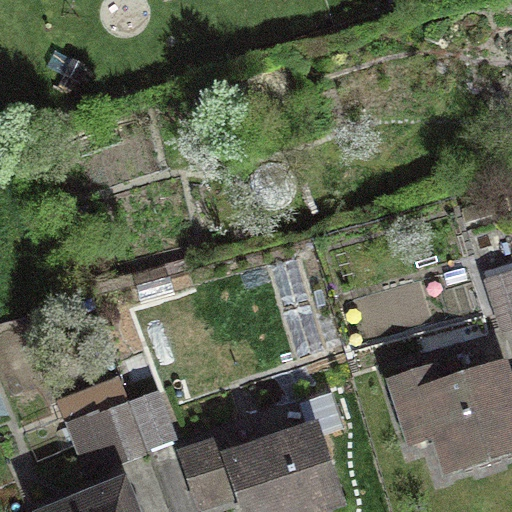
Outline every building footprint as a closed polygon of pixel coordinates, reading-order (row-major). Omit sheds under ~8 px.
[(511,280),(485,291),(502,334),(511,329),(511,280)] [(429,379),(387,392),(406,453),(428,446),(438,479),(511,455),(511,427),(497,380),(436,399),(429,379)] [(59,405),(66,426),(84,477),(137,458),(112,386),(59,405)] [(154,395),(133,403),(151,448),(171,440),(154,395)] [(236,440),(173,461),(189,510),(235,496),(240,511),(331,511),(309,440),(243,461),(236,440)] [(123,511),(119,500),(89,511),(123,511)]
